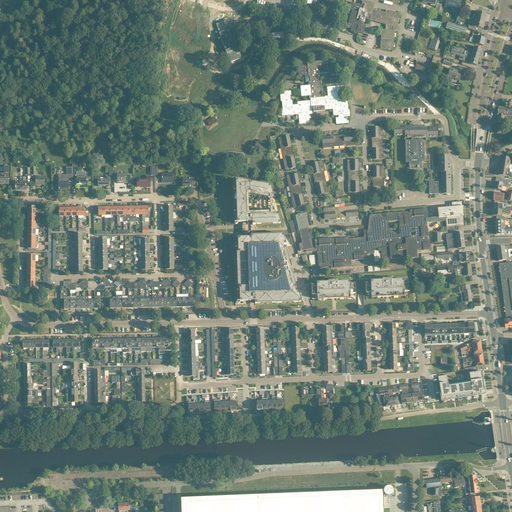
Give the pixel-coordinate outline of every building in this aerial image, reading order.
[(193,10),(189,10),(189,19),(208,19),(208,0),(231,0),(232,5),(240,5),(239,0),(192,0),(193,8),(193,10)] [(451,7),(453,0),(446,0),(444,8),(447,9),(448,6),(451,7)] [(457,12),(459,6),(461,1),(457,0),(453,0),(451,7),(455,8),(455,11),(454,11),(457,12)] [(343,19),(341,26),(347,28),(351,29),(351,32),(353,32),(354,32),(354,33),(354,32),(358,32),(362,34),(364,29),(362,29),(364,23),(365,23),(366,19),(370,20),(371,17),(397,24),(398,24),(400,14),(396,13),(395,14),(389,12),(389,11),(386,10),(385,13),(376,10),(376,11),(373,10),(373,9),(374,4),(362,1),(362,4),(361,5),(358,4),(358,5),(354,4),(354,3),(351,2),(347,14),(346,19),(343,19)] [(465,7),(464,9),(475,12),(475,13),(475,15),(477,16),(476,19),(485,21),(487,14),(481,13),(478,12),(479,10),(479,7),(466,3),(465,7)] [(183,11),(180,23),(186,24),(189,12),(183,11)] [(469,25),(468,28),(472,30),(475,31),(476,27),(482,29),(483,29),(485,21),(476,19),(475,23),(473,23),(472,26),(469,25)] [(222,22),(216,24),(227,54),(230,63),(242,59),(228,20),(222,22)] [(465,35),(467,28),(448,22),(446,29),(465,35)] [(393,31),(393,26),(385,24),(386,24),(385,26),(385,30),(382,30),(380,49),(394,50),(395,33),(395,31),(393,31)] [(169,61),(177,65),(169,80),(188,90),(186,93),(196,98),(207,79),(187,68),(191,59),(196,51),(201,53),(206,44),(184,32),(169,61)] [(446,41),(447,38),(441,36),(442,35),(433,33),(428,49),(436,51),(437,50),(440,39),(446,41)] [(483,46),(485,38),(472,35),(472,38),(474,38),(472,43),(475,44),(483,46)] [(474,47),(470,46),(469,49),(473,50),(473,53),(480,55),(482,49),(474,47)] [(472,53),(453,47),(453,49),(449,48),(448,52),(460,56),(459,60),(470,63),(469,63),(477,66),(480,55),(473,53),(472,53)] [(436,76),(441,58),(434,56),(431,66),(429,65),(420,63),(416,62),(415,70),(428,72),(428,73),(436,76)] [(284,94),(280,95),(281,102),(282,102),(283,108),(283,110),(282,110),(282,116),(296,115),(296,111),(298,111),(299,115),(299,124),(310,123),(309,115),(312,114),(312,110),(314,110),(314,111),(314,112),(325,111),(325,110),(333,109),(333,116),(338,115),(339,118),(336,118),(336,124),(349,123),(348,117),(350,117),(349,110),(348,110),(347,97),(342,97),(341,97),(338,96),(338,95),(338,93),(340,93),(339,86),(327,87),(328,96),(325,96),(325,97),(323,98),(323,96),(321,78),(317,78),(317,74),(329,73),(329,69),(329,66),(327,67),(327,63),(320,64),(320,61),(316,62),(307,63),(308,68),(307,68),(306,66),(304,66),(298,66),(299,75),(297,75),(298,80),(303,80),(302,75),(305,75),(305,78),(309,78),(308,76),(310,76),(310,82),(309,86),(308,86),(301,86),(301,96),(309,96),(309,99),(310,99),(311,101),(297,102),(298,105),(293,105),(292,99),(290,99),(290,95),(291,95),(291,91),(284,92),(284,94)] [(459,80),(462,72),(457,71),(450,69),(448,77),(452,78),(452,77),(459,80)] [(506,108),(498,107),(498,111),(497,111),(498,111),(497,115),(498,115),(497,122),(504,123),(504,119),(511,119),(511,108),(508,108),(508,107),(506,107),(506,108)] [(214,116),(206,121),(209,126),(217,121),(216,120),(220,118),(217,114),(214,117),(214,116)] [(416,126),(394,126),(394,131),(394,136),(405,136),(405,138),(411,138),(412,141),(405,141),(405,163),(409,162),(409,166),(421,165),(421,162),(424,162),(424,140),(415,141),(415,138),(427,138),(438,138),(438,128),(418,128),(418,126),(416,126)] [(372,143),(383,143),(383,138),(383,132),(383,127),(372,127),(372,138),(372,143)] [(356,146),(355,135),(344,136),(344,135),(338,136),(339,147),(344,146),(344,147),(356,146)] [(291,146),(289,136),(278,138),(281,149),(282,154),(293,151),(292,146),(291,146)] [(323,148),(328,148),(334,147),(339,147),(338,136),(333,136),(333,137),(322,138),(323,148)] [(383,148),(383,143),(372,143),(372,149),(373,149),(373,160),(384,159),(383,148)] [(285,170),(291,169),(296,168),(294,157),(293,151),(282,154),(283,159),(285,170)] [(448,163),(448,155),(438,156),(438,173),(441,172),(441,194),(451,194),(451,166),(450,166),(450,163),(448,163)] [(511,165),(511,164),(511,158),(504,157),(503,160),(501,160),(500,167),(509,169),(509,165),(511,165)] [(358,170),(358,160),(353,160),(347,160),(347,172),(348,172),(348,176),(359,176),(359,170),(358,170)] [(314,179),(325,177),(324,172),(322,161),(311,163),(314,174),(313,174),(314,179)] [(78,162),(72,162),(72,167),(73,176),(73,182),(73,183),(76,183),(77,183),(77,184),(77,185),(78,185),(80,184),(82,184),(86,184),(86,179),(90,179),(90,174),(90,173),(86,173),(75,173),(75,169),(75,167),(76,167),(78,167),(78,162)] [(5,175),(0,175),(0,182),(9,183),(9,174),(9,173),(9,166),(9,165),(5,165),(5,166),(4,166),(4,173),(5,173),(5,174),(5,175)] [(373,183),(384,183),(383,178),(384,178),(384,166),(373,167),(373,177),(373,183)] [(67,175),(59,175),(59,179),(59,180),(59,184),(59,189),(69,189),(69,182),(73,182),(73,176),(72,167),(66,167),(67,175)] [(509,177),(510,169),(509,169),(500,167),(498,175),(509,177)] [(118,171),(113,171),(113,175),(114,179),(118,179),(118,184),(126,183),(128,183),(129,185),(132,185),(132,177),(128,178),(126,178),(126,175),(118,175),(118,171)] [(98,172),(94,172),(94,177),(95,177),(95,178),(95,180),(95,186),(98,186),(98,187),(106,186),(106,188),(110,188),(110,183),(110,180),(110,177),(106,176),(106,180),(98,181),(98,172)] [(299,184),(297,173),(286,176),(289,187),(290,192),(301,189),(300,184),(299,184)] [(162,176),(160,176),(160,181),(162,181),(162,183),(163,183),(169,182),(172,182),(172,177),(172,174),(169,174),(169,175),(162,175),(162,176)] [(348,193),(354,193),(359,192),(359,182),(359,176),(348,176),(348,182),(347,182),(348,193)] [(141,181),(137,181),(137,182),(137,187),(141,187),(141,188),(150,187),(150,182),(150,181),(151,181),(151,177),(147,177),(147,180),(141,181)] [(326,182),(325,177),(314,179),(316,185),(318,195),(329,193),(326,182)] [(26,182),(26,178),(21,178),(21,182),(16,182),(16,187),(16,188),(16,190),(26,190),(26,182)] [(198,179),(198,178),(195,178),(195,179),(195,180),(192,180),(192,179),(183,179),(183,187),(192,187),(192,185),(195,184),(195,185),(199,185),(199,180),(198,179)] [(234,190),(234,191),(235,191),(237,191),(238,196),(235,196),(235,207),(238,207),(238,212),(236,212),(234,212),(234,213),(235,218),(237,218),(237,222),(247,222),(248,222),(250,222),(252,222),(253,224),(253,225),(253,224),(253,222),(256,222),(256,224),(257,224),(257,222),(261,222),(261,224),(273,224),(273,222),(280,222),(280,220),(279,217),(278,213),(275,213),(247,214),(246,192),(249,193),(274,197),(271,187),(266,187),(266,184),(254,182),(250,182),(238,179),(236,180),(236,185),(234,185),(234,190)] [(495,182),(494,189),(497,190),(502,191),(505,191),(506,187),(508,187),(509,184),(511,185),(511,180),(508,180),(501,179),(500,183),(495,182)] [(438,182),(429,182),(429,194),(438,194),(438,182)] [(384,188),(384,183),(373,183),(373,189),(374,189),(374,200),(385,199),(384,188)] [(294,208),(304,206),(302,195),(301,189),(290,192),(291,197),(294,208)] [(511,192),(508,192),(508,195),(504,194),(494,192),(493,200),(502,202),(503,200),(511,201),(511,192)] [(309,229),(307,216),(306,213),(303,214),(303,213),(297,214),(297,215),(296,216),(299,231),(302,243),(299,244),(300,251),(305,250),(305,252),(317,251),(317,253),(318,268),(328,267),(328,266),(330,266),(330,268),(351,267),(351,261),(367,259),(367,254),(374,254),(374,251),(378,250),(378,249),(380,248),(381,258),(390,257),(390,259),(407,258),(407,259),(417,258),(417,251),(426,250),(431,250),(430,242),(429,242),(428,232),(427,223),(427,222),(437,221),(439,222),(441,222),(442,222),(444,221),(446,220),(446,222),(446,227),(463,226),(464,226),(463,216),(464,216),(463,206),(462,206),(462,202),(459,202),(451,203),(452,207),(437,208),(439,217),(431,218),(428,218),(427,209),(410,210),(410,213),(408,213),(408,212),(398,213),(370,215),(368,230),(368,231),(364,231),(364,237),(349,239),(349,238),(332,239),(332,238),(315,239),(316,248),(313,248),(309,229)] [(188,212),(188,203),(178,203),(178,206),(186,206),(186,212),(188,212)] [(341,218),(346,218),(346,217),(357,216),(356,205),(351,206),(345,206),(345,207),(340,208),(341,218)] [(335,208),(335,207),(323,208),(324,219),(335,218),(335,219),(341,218),(340,208),(335,208)] [(496,221),(496,234),(496,235),(498,234),(511,234),(511,220),(510,221),(504,221),(504,218),(501,218),(498,218),(496,218),(496,221)] [(464,240),(463,232),(456,233),(446,234),(446,239),(447,242),(464,240)] [(235,248),(235,249),(237,248),(237,253),(239,253),(239,256),(237,256),(237,257),(239,257),(239,261),(237,261),(237,260),(237,266),(238,266),(239,266),(240,274),(238,274),(238,273),(237,273),(238,279),(240,279),(240,282),(238,282),(238,283),(240,283),(240,287),(238,287),(238,286),(238,291),(237,291),(237,292),(237,297),(240,297),(240,301),(255,301),(255,304),(256,304),(256,301),(260,301),(260,303),(272,303),(272,301),(277,301),(277,303),(277,301),(282,300),(282,303),(294,302),(293,300),(301,300),(299,291),(296,291),(295,288),(296,288),(285,246),(284,247),(283,244),(286,244),(284,236),(251,237),(251,235),(251,237),(237,238),(238,242),(235,242),(235,248)] [(458,249),(460,248),(465,248),(464,240),(447,242),(448,250),(458,249)] [(504,246),(497,247),(497,254),(505,253),(508,253),(508,250),(511,249),(511,247),(511,246),(504,246)] [(505,253),(497,254),(498,261),(506,260),(509,260),(511,260),(511,263),(511,262),(511,257),(509,258),(508,253),(505,253)] [(458,262),(453,262),(453,265),(460,264),(460,262),(460,261),(462,261),(462,262),(465,262),(470,262),(469,254),(465,254),(464,254),(462,254),(462,255),(459,255),(458,255),(458,261),(458,262)] [(504,264),(501,264),(507,312),(506,312),(506,315),(507,315),(508,320),(509,319),(510,319),(510,318),(511,317),(511,262),(511,263),(507,263),(504,264)] [(447,267),(437,268),(438,274),(448,273),(455,273),(457,272),(457,270),(460,270),(461,276),(464,276),(472,276),(471,265),(470,265),(464,265),(463,265),(460,266),(457,266),(447,267)] [(371,283),(365,283),(366,291),(371,291),(371,293),(371,297),(377,297),(377,295),(382,295),(382,297),(383,297),(386,296),(386,294),(389,294),(389,296),(391,296),(393,296),(394,296),(393,294),(398,294),(398,295),(398,296),(404,296),(404,292),(404,289),(410,289),(409,282),(409,281),(404,282),(404,280),(404,279),(392,279),(392,280),(392,281),(391,281),(391,280),(391,278),(384,279),(384,280),(384,281),(382,281),(382,280),(371,280),(371,282),(371,283)] [(317,285),(311,285),(312,293),(317,292),(317,295),(317,299),(323,299),(323,297),(328,297),(328,298),(329,298),(332,298),(332,296),(335,296),(335,298),(339,298),(340,298),(340,296),(344,296),(344,297),(344,298),(350,298),(350,294),(350,293),(350,291),(356,291),(355,284),(355,283),(350,283),(350,281),(338,281),(338,282),(338,283),(337,283),(337,282),(337,280),(330,280),(330,281),(330,282),(330,283),(328,283),(328,282),(317,282),(317,285)] [(464,291),(462,291),(462,292),(464,292),(464,294),(465,297),(465,302),(472,302),(471,293),(470,290),(465,291),(464,291)] [(64,303),(62,304),(62,309),(64,308),(64,309),(65,309),(70,309),(70,297),(68,297),(64,297),(64,303)] [(110,300),(107,300),(107,304),(110,304),(110,309),(111,309),(111,308),(116,308),(116,299),(116,297),(114,297),(113,298),(113,299),(110,299),(110,300)] [(475,323),(468,324),(469,333),(474,333),(476,333),(476,331),(475,323)] [(466,345),(460,348),(461,351),(464,350),(467,349),(481,347),(481,342),(479,341),(478,341),(472,342),(467,345),(467,346),(467,347),(466,347),(466,345)] [(469,359),(463,360),(463,363),(469,362),(475,361),(483,360),(482,354),(477,354),(474,355),(475,358),(469,359)] [(135,367),(128,368),(128,371),(132,371),(132,376),(135,376),(145,376),(145,370),(145,369),(139,369),(136,369),(136,370),(135,370),(135,367)] [(265,368),(258,368),(258,375),(260,374),(260,376),(265,376),(265,374),(266,374),(266,371),(267,371),(267,368),(265,368)] [(447,375),(438,377),(438,378),(439,384),(441,394),(442,400),(449,399),(449,400),(450,400),(450,399),(451,399),(457,398),(457,399),(458,398),(458,397),(465,396),(465,397),(466,397),(466,396),(472,395),(473,396),(473,395),(474,395),(480,394),(480,395),(481,395),(481,391),(484,391),(484,388),(483,380),(483,379),(482,380),(482,377),(482,375),(481,372),(482,372),(481,372),(478,372),(469,374),(471,381),(448,385),(447,375)] [(417,383),(415,384),(416,388),(418,401),(423,400),(422,392),(419,393),(418,387),(420,387),(419,383),(417,383)] [(406,385),(403,385),(404,389),(405,389),(407,403),(412,402),(411,397),(411,394),(408,395),(407,391),(407,389),(409,389),(408,384),(406,385)] [(399,386),(400,390),(402,390),(402,392),(403,395),(401,396),(401,399),(402,404),(407,403),(405,389),(404,389),(403,385),(402,385),(399,386)] [(388,387),(379,389),(379,394),(380,396),(379,396),(380,404),(384,404),(385,407),(391,406),(390,398),(390,396),(388,387)] [(135,404),(139,404),(139,402),(145,402),(145,395),(139,395),(135,395),(135,404)] [(323,399),(323,395),(318,395),(319,407),(327,406),(327,398),(323,399)] [(102,396),(95,396),(95,403),(100,403),(101,403),(101,405),(105,405),(105,396),(102,396)] [(392,397),(390,398),(391,406),(400,404),(399,399),(399,396),(392,397)] [(468,479),(454,481),(455,485),(477,481),(476,476),(468,477),(468,479)] [(441,486),(440,483),(440,479),(425,481),(426,488),(441,486)] [(389,495),(391,495),(392,494),(393,492),(394,490),(393,489),(393,487),(392,486),(390,485),(389,485),(387,485),(386,486),(384,487),(383,488),(383,490),(383,492),(384,494),(386,495),(387,495),(389,495)] [(465,488),(466,495),(479,493),(478,487),(466,488),(465,488)] [(181,499),(181,511),(384,511),(384,503),(388,503),(388,497),(383,497),(383,490),(315,493),(191,498),(181,499)] [(471,504),(468,504),(468,507),(471,506),(471,508),(481,507),(479,497),(474,497),(470,498),(471,504)] [(431,506),(427,507),(428,511),(441,511),(440,502),(440,501),(438,502),(433,502),(433,503),(430,503),(431,506)] [(129,506),(129,503),(118,504),(119,511),(118,511),(135,511),(135,505),(129,506)]
